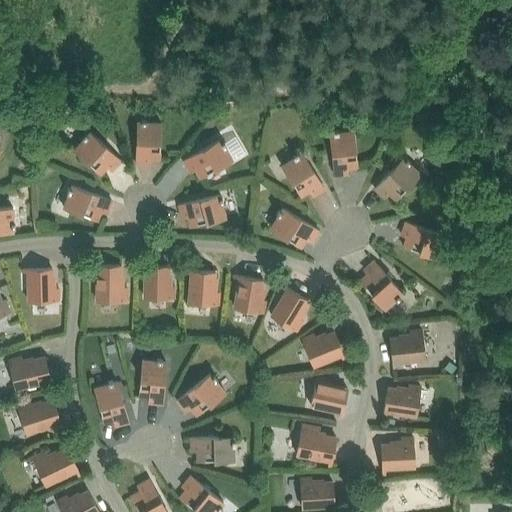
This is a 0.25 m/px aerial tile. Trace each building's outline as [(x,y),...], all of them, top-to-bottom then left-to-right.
[(151,158),(161,158),(162,122),(147,122),(147,119),(142,119),(142,122),(138,121),(137,163),(151,164),(151,158)] [(331,133),(336,174),(349,173),(349,167),(359,166),(355,130),(340,132),(340,129),(335,130),(335,132),(331,133)] [(113,170),(122,160),(92,131),(89,134),(87,132),(84,136),(85,138),(75,149),(102,173),(109,166),(113,170)] [(197,168),(202,177),(234,159),(226,146),(228,145),(226,141),(224,142),(222,138),(185,159),(192,171),(197,168)] [(314,195),(326,187),(303,152),(300,154),(299,152),(294,155),(296,157),(283,165),(302,195),(311,190),(314,195)] [(388,163),(394,168),(376,187),(386,197),(390,193),(397,200),(422,173),(411,163),(412,161),(409,158),(407,159),(404,157),(403,158),(397,153),(388,163)] [(70,192),(65,206),(99,220),(103,210),(108,212),(113,200),(74,184),(72,188),(70,187),(68,192),(70,192)] [(189,216),(191,226),(227,217),(223,202),(225,202),(224,197),(222,197),(221,193),(180,204),(183,217),(189,216)] [(0,230),(14,231),(14,227),(16,227),(16,221),(14,221),(14,207),(0,206),(0,230)] [(272,227),(302,247),(308,238),(313,241),(320,229),(284,207),(282,210),(280,209),(278,213),(280,215),(272,227)] [(408,236),(404,245),(439,257),(444,243),(446,244),(447,239),(445,238),(447,234),(407,221),(402,234),(408,236)] [(404,291),(376,260),(366,269),(369,273),(361,280),(386,307),(397,297),(398,299),(402,296),(401,294),(404,291)] [(122,264),(92,264),(92,266),(98,267),(98,300),(128,300),(128,287),(122,287),(122,264)] [(170,285),(170,265),(140,264),(140,267),(146,267),(146,297),(176,297),(176,285),(170,285)] [(53,267),(23,268),(23,271),(29,271),(30,300),(60,299),(60,287),(54,288),(53,267)] [(215,291),(216,271),(187,269),(186,271),(192,272),(190,301),(220,304),(221,292),(215,291)] [(265,279),(235,274),(235,277),(241,278),(236,307),(265,312),(267,300),(261,299),(265,279)] [(310,299),(284,284),(283,286),(288,289),(272,314),(298,330),(304,320),(299,317),(310,299)] [(412,335),(391,338),(395,367),(397,367),(397,361),(426,358),(423,328),(411,329),(412,335)] [(347,358),(336,331),(317,338),(315,333),(303,337),(315,365),(342,354),(344,360),(347,358)] [(135,342),(127,341),(126,350),(134,351),(135,342)] [(106,346),(109,354),(116,352),(114,344),(106,346)] [(51,386),(53,385),(46,356),(24,361),(23,355),(10,358),(17,388),(49,380),(51,386)] [(140,395),(151,396),(150,401),(164,402),(167,361),(163,360),(163,358),(158,358),(158,360),(143,359),(140,395)] [(457,366),(450,360),(446,367),(453,372),(457,366)] [(192,406),(198,414),(226,392),(217,380),(219,379),(216,375),(214,376),(212,373),(179,399),(187,410),(192,406)] [(339,416),(342,417),(349,388),(329,383),(330,377),(319,374),(312,404),(341,410),(339,416)] [(117,425),(130,421),(119,380),(115,382),(114,379),(109,381),(110,383),(96,387),(105,422),(115,419),(117,425)] [(389,386),(384,416),(387,416),(388,410),(417,415),(422,385),(410,383),(409,389),(389,386)] [(61,428),(64,427),(55,398),(33,405),(31,400),(18,404),(28,432),(59,422),(61,428)] [(329,465),(332,466),(337,436),(315,432),(316,426),(303,424),(298,453),(330,459),(329,465)] [(198,450),(198,460),(235,459),(234,444),(237,444),(236,439),(234,439),(234,435),(192,436),(193,450),(198,450)] [(382,443),(384,473),(387,473),(386,467),(416,465),(414,435),(402,436),(403,442),(382,443)] [(82,473),(69,446),(48,456),(46,451),(34,457),(47,484),(77,469),(80,475),(82,473)] [(192,474),(183,485),(188,489),(181,496),(199,511),(215,511),(219,508),(220,510),(224,506),(222,504),(224,501),(192,474)] [(333,511),(336,510),(334,480),(314,482),(313,476),(301,477),(303,507),(333,505),(333,511)] [(169,511),(151,478),(139,485),(142,490),(133,495),(142,511),(169,511)] [(101,511),(89,490),(69,501),(66,495),(54,502),(60,511),(97,511),(98,511),(101,511)]
